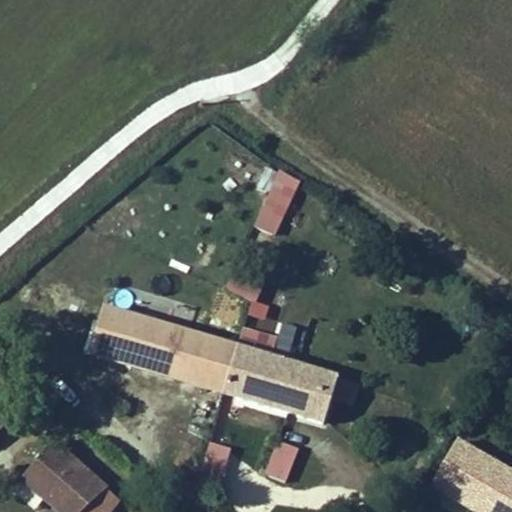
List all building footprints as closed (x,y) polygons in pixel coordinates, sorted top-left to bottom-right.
[(218,145),(210,158),(240,176),(248,163),(218,145)] [(251,225),(274,236),(300,181),(278,170),(251,225)] [(256,298),(258,281),(228,278),(226,295),(256,298)] [(330,418),(344,371),(112,303),(98,349),(330,418)] [(437,484),(484,511),(511,511),(511,463),(465,436),(437,484)] [(18,487),(44,511),(84,511),(111,484),(62,439),(18,487)] [(275,440),(264,474),(286,482),(298,447),(275,440)] [(206,442),(203,465),(226,469),(229,446),(206,442)]
